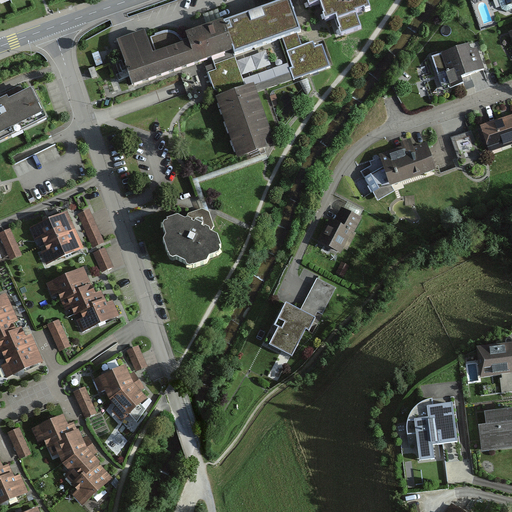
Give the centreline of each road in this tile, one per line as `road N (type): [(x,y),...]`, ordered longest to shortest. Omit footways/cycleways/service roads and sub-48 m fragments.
road 1 (residential): [(511,88),(360,145),(277,301)]
road 2 (residential): [(153,318),(0,413)]
road 3 (residential): [(52,27),(108,177)]
road 4 (residential): [(108,177),(153,318)]
road 5 (track): [(117,511),(124,477),(173,381)]
